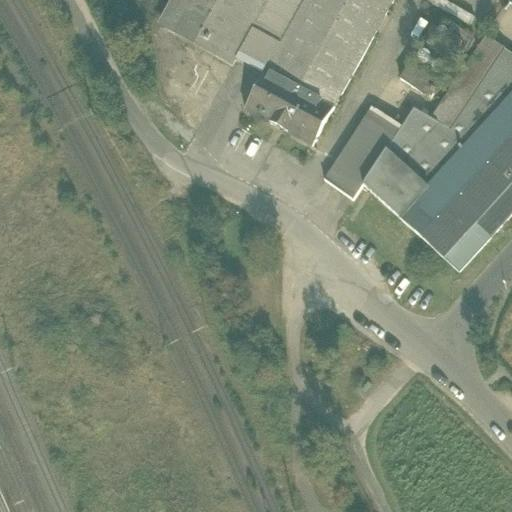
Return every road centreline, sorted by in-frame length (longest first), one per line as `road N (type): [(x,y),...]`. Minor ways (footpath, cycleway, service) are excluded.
road 1 (unclassified): [(63,0),(132,116),(175,160),(257,197)]
road 2 (residential): [(328,258),(297,278),(295,384),(342,444)]
road 3 (residential): [(328,258),(428,346)]
road 4 (residential): [(428,346),(342,444)]
road 5 (residential): [(428,346),(511,440)]
road 6 (residential): [(511,255),(428,346)]
